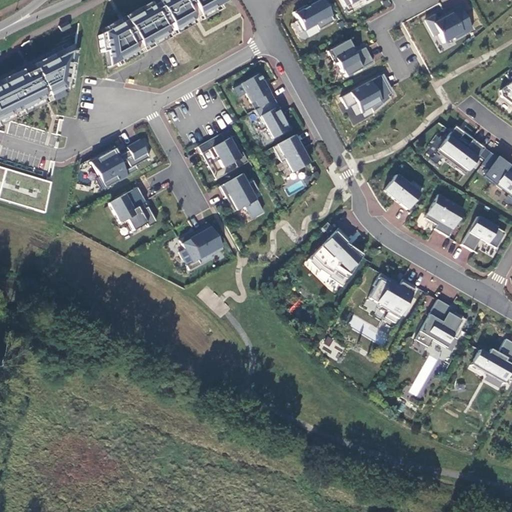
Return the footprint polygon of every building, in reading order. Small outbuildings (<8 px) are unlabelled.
[(153,0),(105,26),(105,30),(102,34),(102,51),(106,51),(106,71),(162,42),(160,38),(173,31),(175,35),(196,23),(194,20),(226,3),(224,0),(153,0)] [(318,31),(333,22),(321,0),(307,8),(306,6),(292,13),(297,22),(295,23),(300,33),(315,25),(318,31)] [(433,16),(424,21),(432,37),(437,35),(442,44),(453,38),(454,40),(471,31),(458,7),(448,12),(450,14),(437,22),(433,16)] [(68,23),(59,28),(62,33),(71,29),(68,23)] [(347,41),(326,52),(333,65),(335,64),(340,73),(341,73),(345,78),(372,63),(364,48),(354,54),(347,41)] [(0,202),(42,215),(49,182),(0,167),(0,123),(67,92),(76,44),(30,66),(32,71),(21,76),(19,72),(0,80),(0,202)] [(257,75),(239,85),(249,104),(253,102),(257,109),(273,101),(264,86),(263,86),(257,75)] [(379,77),(339,99),(345,110),(354,105),(359,115),(369,109),(372,114),(389,100),(387,96),(390,95),(379,77)] [(511,82),(499,92),(500,97),(511,106),(511,82)] [(282,117),(273,101),(253,112),(257,119),(259,118),(271,140),(289,130),(283,120),(281,121),(279,118),(282,117)] [(463,134),(454,127),(450,133),(459,140),(463,134)] [(237,169),(247,163),(233,137),(224,142),(220,135),(229,131),(229,130),(196,148),(200,156),(208,152),(213,160),(216,158),(222,169),(234,163),(237,169)] [(464,175),(484,149),(472,140),(467,146),(459,140),(450,133),(437,151),(458,166),(455,169),(464,175)] [(284,162),(290,174),(307,165),(310,169),(311,169),(308,164),(293,137),(271,149),(279,164),(284,162)] [(148,159),(138,142),(125,149),(127,152),(117,158),(113,150),(88,164),(96,179),(94,180),(100,191),(136,171),(133,167),(148,159)] [(458,166),(437,151),(435,153),(455,169),(458,166)] [(505,197),(511,202),(511,170),(496,158),(483,175),(495,184),(494,185),(507,195),(505,197)] [(240,176),(218,188),(225,200),(229,198),(232,202),(230,203),(235,212),(242,209),(244,211),(245,211),(250,220),(262,214),(255,201),(254,201),(251,196),(258,192),(252,182),(245,185),(240,176)] [(423,191),(412,183),(409,187),(395,177),(383,192),(407,211),(423,191)] [(144,204),(136,189),(107,204),(118,225),(125,221),(131,232),(145,225),(146,228),(155,224),(146,208),(143,209),(141,206),(144,204)] [(463,211),(437,196),(423,219),(441,230),(439,234),(447,239),(463,211)] [(504,234),(477,218),(460,246),(472,253),(479,240),(495,250),(504,234)] [(177,254),(187,271),(187,272),(209,260),(208,257),(221,250),(207,225),(178,242),(183,251),(177,254)] [(337,230),(304,263),(304,264),(306,262),(317,273),(318,272),(328,278),(327,279),(340,288),(362,255),(349,246),(347,249),(344,246),(346,244),(349,241),(337,230)] [(394,325),(415,288),(401,281),(397,287),(393,285),(394,284),(379,275),(372,287),(374,288),(368,298),(380,305),(378,309),(387,314),(383,319),(394,325)] [(436,301),(413,341),(427,349),(431,341),(445,348),(451,338),(456,340),(461,332),(460,331),(466,321),(462,319),(462,318),(455,314),(453,318),(447,314),(450,309),(436,301)] [(319,349),(337,360),(345,347),(327,336),(319,349)] [(470,367),(501,385),(511,367),(511,345),(504,341),(498,351),(502,353),(499,357),(489,352),(490,351),(489,351),(486,356),(478,352),(470,367)]
